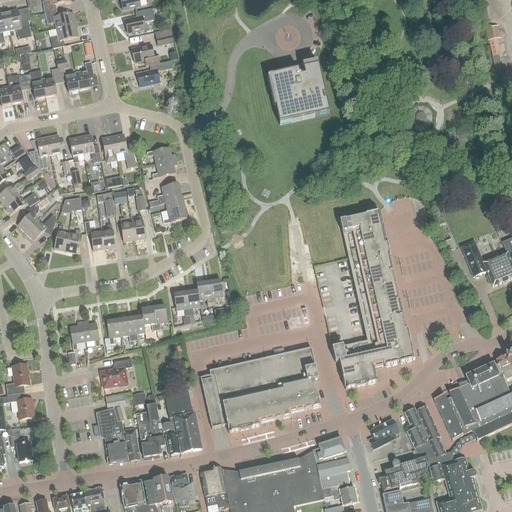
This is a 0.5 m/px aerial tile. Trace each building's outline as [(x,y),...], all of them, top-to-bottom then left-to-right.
[(70,3),(69,0),(48,0),(49,2),(42,3),(44,15),(56,12),(55,6),(70,3)] [(138,1),(141,0),(119,0),(122,12),(140,8),(138,1)] [(143,24),(150,23),(154,22),(152,10),(135,14),(136,20),(124,23),(127,35),(145,31),(143,24)] [(17,12),(5,15),(9,32),(16,31),(18,42),(31,39),(28,23),(20,25),(17,12)] [(56,31),(76,27),(73,15),(58,18),(56,12),(44,15),(47,26),(54,25),(56,31)] [(9,32),(5,15),(0,15),(0,45),(4,45),(2,34),(9,32)] [(76,27),(56,31),(57,37),(50,39),(52,51),(64,48),(63,42),(78,39),(76,27)] [(488,42),(492,57),(500,55),(497,40),(500,39),(497,27),(484,30),(487,42),(488,42)] [(158,48),(169,45),(168,38),(170,37),(169,31),(155,34),(156,40),(158,48)] [(134,64),(144,62),(145,67),(159,64),(157,57),(154,58),(151,47),(131,52),(134,64)] [(177,61),(175,53),(169,54),(170,62),(177,61)] [(30,64),(29,56),(21,58),(23,66),(30,64)] [(57,71),(60,83),(65,82),(68,95),(79,92),(75,75),(65,77),(64,70),(68,70),(66,61),(56,63),(58,71),(57,71)] [(157,74),(172,71),(170,63),(149,67),(150,73),(136,76),(139,89),(160,84),(157,74)] [(75,75),(79,92),(90,90),(87,77),(93,76),(91,64),(84,65),(86,73),(75,75)] [(299,79),(298,72),(268,78),(279,126),(329,115),(318,67),(303,71),(305,81),(301,82),(299,79)] [(52,79),(42,81),(42,82),(45,99),(56,97),(54,84),(60,83),(57,71),(51,72),(52,79)] [(42,82),(42,81),(40,73),(30,75),(30,76),(24,77),(26,89),(32,88),(35,101),(45,99),(42,82)] [(20,91),(26,89),(24,77),(17,79),(17,77),(7,79),(9,88),(8,88),(12,106),(23,104),(20,91)] [(0,103),(1,108),(12,106),(8,88),(0,89),(0,103)] [(419,113),(416,116),(416,120),(419,123),(423,123),(426,121),(426,116),(423,113),(419,113)] [(116,156),(122,155),(123,161),(125,160),(127,170),(136,169),(133,153),(127,154),(123,136),(112,138),(116,156)] [(58,137),(47,139),(50,157),(56,156),(57,157),(58,162),(62,161),(61,155),(58,137)] [(90,137),(80,139),(83,157),(89,155),(90,161),(92,161),(93,165),(101,163),(98,149),(93,150),(90,137)] [(106,164),(111,163),(117,162),(116,156),(112,138),(101,141),(105,158),(106,164)] [(30,143),(35,153),(29,154),(33,164),(39,171),(48,170),(46,158),(50,157),(47,139),(36,142),(30,143)] [(83,157),(80,139),(69,141),(72,159),(74,165),(78,164),(77,158),(83,157)] [(20,146),(10,152),(15,161),(25,155),(20,146)] [(147,159),(153,157),(155,166),(175,161),(174,156),(171,157),(169,149),(146,154),(147,159)] [(18,163),(25,173),(34,167),(27,157),(18,163)] [(175,161),(155,166),(158,175),(152,177),(153,181),(175,175),(173,168),(177,167),(175,161)] [(62,164),(64,176),(70,174),(68,163),(62,164)] [(35,167),(23,175),(28,183),(40,174),(35,167)] [(3,170),(0,172),(0,185),(9,179),(14,176),(11,172),(6,175),(3,170)] [(71,173),(74,187),(82,186),(79,171),(71,173)] [(121,177),(106,179),(107,188),(122,187),(121,177)] [(44,182),(37,186),(41,192),(48,187),(44,182)] [(99,182),(90,184),(91,190),(100,189),(99,182)] [(0,201),(4,207),(19,197),(15,192),(20,189),(18,185),(13,188),(0,196),(0,201)] [(158,202),(180,197),(178,185),(161,189),(163,197),(157,198),(158,202)] [(141,191),(135,192),(138,213),(146,212),(144,198),(142,198),(141,191)] [(125,193),(113,195),(115,206),(127,204),(125,193)] [(34,194),(27,199),(22,202),(19,197),(4,207),(10,216),(25,206),(27,205),(29,209),(39,202),(34,194)] [(167,213),(183,209),(180,197),(158,202),(159,207),(165,205),(167,213)] [(82,212),(80,200),(70,201),(71,213),(82,212)] [(113,201),(104,202),(107,219),(115,218),(113,201)] [(17,228),(25,235),(38,223),(34,218),(38,214),(39,209),(36,205),(27,212),(30,215),(17,228)] [(185,210),(183,210),(183,209),(167,213),(168,220),(162,222),(163,226),(186,221),(185,215),(186,214),(185,210)] [(342,348),(331,350),(334,364),(339,363),(342,377),(344,389),(344,388),(345,391),(356,389),(356,388),(366,386),(366,387),(377,384),(374,370),(383,368),(383,369),(414,362),(407,332),(406,332),(390,260),(386,243),(386,244),(379,214),(363,218),(345,222),(339,223),(342,234),(367,343),(343,349),(342,348)] [(42,227),(38,223),(25,235),(33,243),(45,231),(51,234),(56,221),(52,217),(42,227)] [(131,225),(134,243),(145,241),(142,223),(141,217),(137,218),(138,224),(131,225)] [(134,243),(131,225),(125,226),(124,220),(120,221),(121,227),(120,227),(123,244),(134,243)] [(84,224),(86,236),(90,236),(93,253),(104,252),(101,234),(95,235),(93,223),(84,224)] [(113,252),(113,250),(115,250),(112,232),(111,226),(106,227),(107,233),(101,234),(104,252),(108,251),(109,252),(113,252)] [(64,254),(68,236),(62,235),(64,229),(59,228),(58,234),(57,234),(54,251),(64,254)] [(75,256),(80,233),(76,232),(74,237),(68,236),(64,254),(75,256)] [(452,239),(444,241),(446,251),(454,249),(452,239)] [(511,240),(502,244),(506,254),(482,263),(474,243),(460,249),(473,279),(486,273),(492,288),(511,279),(511,240)] [(229,255),(237,290),(295,277),(287,242),(229,255)] [(208,284),(211,307),(216,306),(215,300),(223,299),(220,282),(208,284)] [(211,307),(208,284),(196,286),(197,292),(199,302),(206,301),(207,307),(211,307)] [(190,326),(194,325),(192,310),(200,309),(199,302),(197,292),(185,294),(189,317),(190,326)] [(185,294),(173,296),(176,313),(184,312),(184,318),(182,318),(184,327),(190,326),(189,317),(185,294)] [(165,307),(153,309),(156,332),(160,332),(159,325),(167,324),(165,307)] [(156,332),(153,309),(140,311),(142,318),(143,328),(144,328),(151,327),(152,333),(156,332)] [(143,328),(142,318),(130,320),(133,343),(138,342),(137,336),(145,335),(144,328),(143,328)] [(133,343),(130,320),(118,322),(121,338),(128,337),(129,343),(133,343)] [(121,338),(118,322),(106,323),(109,346),(114,346),(113,340),(121,338)] [(82,324),(85,344),(94,342),(95,349),(100,348),(96,325),(88,326),(88,323),(82,324)] [(85,344),(82,324),(77,324),(77,328),(69,329),(73,352),(77,351),(76,345),(85,344)] [(200,379),(211,430),(223,427),(222,427),(226,426),(229,435),(240,433),(240,432),(249,430),(260,428),(260,425),(274,421),(274,422),(290,418),(289,415),(303,412),(320,408),(314,382),(318,381),(311,350),(272,358),(267,359),(263,360),(258,362),(253,363),(248,364),(243,365),(238,366),(233,367),(228,368),(224,369),(219,370),(214,372),(209,373),(210,377),(200,379)] [(460,441),(451,453),(448,454),(457,455),(464,446),(476,440),(477,442),(511,425),(511,394),(511,395),(506,383),(511,379),(511,352),(505,356),(506,357),(496,361),(498,366),(494,368),(492,365),(466,377),(471,388),(469,389),(469,388),(464,390),(466,395),(463,396),(459,388),(448,393),(451,398),(447,400),(444,395),(433,400),(452,441),(467,434),(468,437),(460,441)] [(69,367),(76,366),(74,354),(68,355),(69,367)] [(119,389),(127,387),(124,371),(132,369),(130,361),(117,363),(118,371),(101,374),(103,390),(118,387),(119,389)] [(7,397),(24,395),(23,388),(29,387),(26,366),(11,369),(14,385),(5,387),(7,397)] [(180,455),(201,451),(194,414),(192,415),(187,391),(163,396),(168,420),(173,419),(180,455)] [(144,394),(133,396),(135,407),(146,405),(144,394)] [(12,414),(18,414),(19,422),(34,419),(31,401),(25,401),(24,395),(7,397),(8,405),(11,404),(12,414)] [(105,399),(108,411),(125,407),(125,405),(132,404),(130,395),(123,396),(105,399)] [(159,422),(158,422),(154,396),(148,397),(149,407),(146,407),(147,413),(135,415),(137,424),(143,459),(161,456),(159,450),(165,449),(163,438),(163,434),(162,431),(159,422)] [(426,454),(429,467),(450,460),(455,458),(457,455),(448,454),(446,455),(438,439),(441,438),(426,407),(416,411),(415,409),(405,413),(412,430),(407,433),(414,450),(416,449),(419,456),(426,454)] [(113,410),(117,424),(123,422),(120,408),(113,410)] [(117,424),(113,410),(95,415),(99,437),(104,436),(105,441),(104,441),(105,445),(108,466),(127,463),(128,463),(123,432),(121,423),(117,424)] [(162,431),(163,434),(163,438),(165,437),(169,457),(179,455),(175,435),(170,436),(170,432),(172,432),(171,425),(167,425),(166,421),(159,422),(162,431)] [(392,421),(388,423),(369,432),(372,440),(369,441),(368,442),(373,452),(397,441),(395,437),(399,435),(392,421)] [(123,432),(128,463),(139,461),(134,430),(123,432)] [(19,464),(32,462),(29,445),(21,446),(20,436),(9,437),(11,449),(16,448),(19,464)] [(320,480),(346,473),(349,472),(341,441),(318,448),(319,451),(313,452),(320,480)] [(222,471),(229,511),(293,511),(292,507),(324,500),(313,452),(312,452),(312,454),(298,462),(239,474),(223,472),(222,471)] [(383,492),(384,492),(398,488),(398,490),(400,490),(418,484),(416,479),(423,476),(429,473),(427,467),(429,467),(426,454),(419,456),(413,458),(414,460),(411,461),(411,462),(399,465),(398,464),(397,463),(396,462),(394,462),(392,464),(392,465),(392,467),(382,470),(384,476),(377,478),(379,484),(381,484),(383,492)] [(451,460),(450,460),(429,467),(433,483),(443,480),(444,480),(451,503),(446,504),(445,501),(437,503),(439,511),(474,511),(481,510),(474,484),(473,484),(471,479),(474,478),(475,477),(475,475),(474,473),(473,472),(469,472),(468,470),(465,459),(452,462),(451,460)] [(201,475),(207,508),(207,511),(217,511),(217,510),(224,509),(224,511),(228,510),(221,471),(201,475)] [(349,485),(346,473),(320,480),(322,491),(340,487),(349,485)] [(189,505),(195,503),(191,485),(189,485),(187,475),(170,479),(175,504),(188,502),(189,505)] [(153,482),(154,484),(158,506),(172,503),(168,479),(153,482)] [(149,508),(155,507),(154,507),(158,506),(154,484),(142,486),(144,498),(147,498),(149,508)] [(130,486),(121,487),(125,511),(157,511),(155,507),(149,508),(147,498),(144,498),(142,486),(141,486),(141,485),(130,487),(130,486)] [(340,492),(340,487),(322,491),(324,499),(333,498),(335,501),(341,500),(343,507),(357,504),(354,489),(340,492)] [(385,509),(403,505),(400,490),(398,490),(398,488),(384,492),(384,495),(382,496),(385,509)] [(106,511),(102,490),(84,494),(87,508),(87,511),(106,511)] [(73,511),(81,509),(87,508),(84,494),(70,496),(73,511)] [(55,511),(70,511),(68,497),(53,500),(55,511)] [(413,504),(414,511),(433,511),(431,500),(413,504)] [(48,511),(47,501),(36,503),(37,511),(48,511)]
